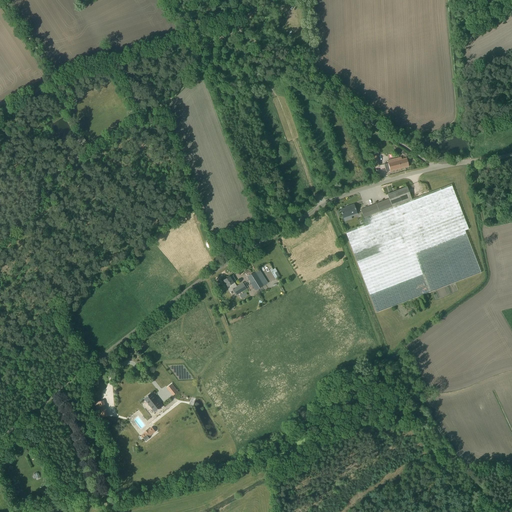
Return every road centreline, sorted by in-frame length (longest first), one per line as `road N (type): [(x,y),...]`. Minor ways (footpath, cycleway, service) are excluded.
road 1 (unclassified): [(0,440),(245,249),(327,202),(434,168)]
road 2 (track): [(495,511),(420,399),(407,362),(384,347),(327,202)]
road 3 (track): [(204,46),(165,102),(51,174),(7,107)]
road 4 (unclassified): [(245,36),(434,168)]
road 5 (track): [(54,76),(181,39),(204,46),(245,36)]
